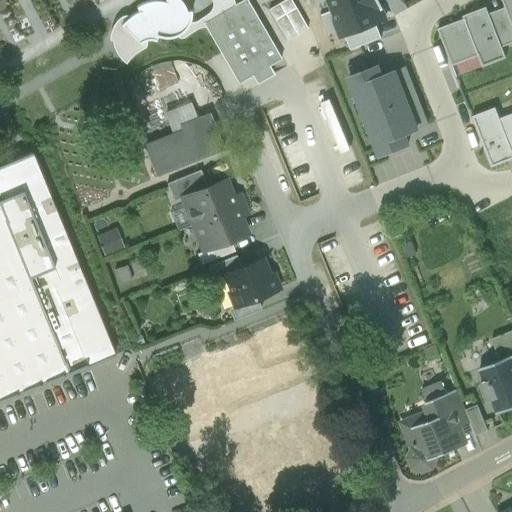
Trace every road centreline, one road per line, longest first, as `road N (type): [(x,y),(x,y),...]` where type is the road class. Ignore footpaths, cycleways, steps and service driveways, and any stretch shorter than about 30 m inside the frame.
road 1 (residential): [(338,211),(288,87),(241,107),(290,229)]
road 2 (residential): [(403,507),(290,229)]
road 3 (residential): [(460,165),(412,19),(446,0)]
road 4 (residential): [(338,211),(389,341)]
road 5 (residential): [(338,211),(460,165)]
road 6 (residential): [(403,507),(511,450)]
